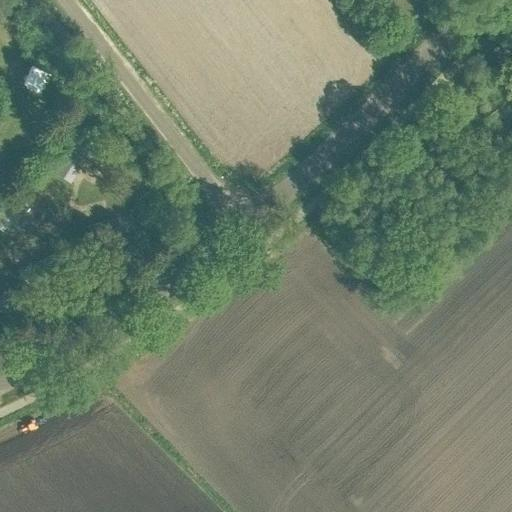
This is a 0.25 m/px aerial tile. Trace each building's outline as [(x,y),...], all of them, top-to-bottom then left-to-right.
[(54,173),(70,183),(95,145),(79,135),(54,173)] [(0,212),(0,229),(6,234),(34,199),(19,188),(0,212)] [(86,226),(91,244),(133,233),(129,216),(86,226)] [(18,273),(27,289),(66,268),(58,252),(18,273)] [(0,295),(0,314),(9,312),(4,294),(0,295)]
